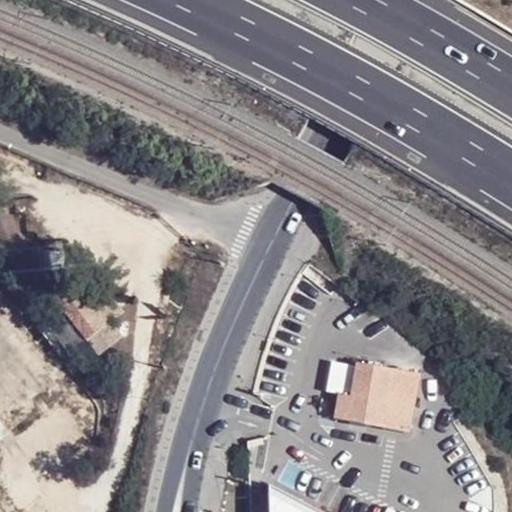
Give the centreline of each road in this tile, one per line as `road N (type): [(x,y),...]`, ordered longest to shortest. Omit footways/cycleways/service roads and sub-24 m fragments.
road 1 (motorway): [(195,0),(511,178)]
road 2 (residential): [(272,251),(0,131)]
road 3 (secondary): [(403,0),(272,251)]
road 4 (motorway): [(511,88),(358,0)]
road 5 (secondary): [(272,251),(204,403)]
